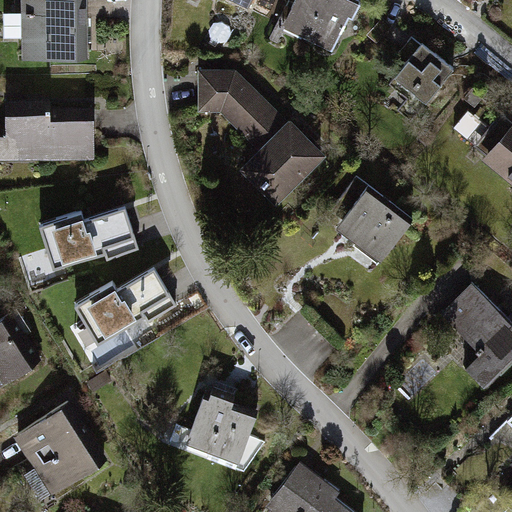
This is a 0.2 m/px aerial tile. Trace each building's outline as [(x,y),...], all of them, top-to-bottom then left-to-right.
[(73,0),(19,0),(22,52),(76,49),(73,0)] [(220,0),(253,12),(257,0),(220,0)] [(357,6),(341,0),(301,0),(286,39),(335,59),(357,6)] [(425,50),(395,80),(425,108),(454,79),(425,50)] [(237,177),(277,213),(326,167),(237,77),(201,73),(199,109),(219,114),(255,157),(237,177)] [(92,109),(2,108),(1,156),(91,157),(92,109)] [(472,135),(482,116),(469,108),(459,128),(472,135)] [(511,126),(481,166),(511,190),(511,126)] [(365,198),(338,237),(380,267),(408,228),(365,198)] [(81,210),(40,224),(54,265),(104,249),(107,258),(139,248),(125,207),(85,221),(81,210)] [(113,282),(76,304),(97,342),(143,316),(148,325),(177,308),(156,271),(119,292),(113,282)] [(463,379),(480,396),(511,363),(511,335),(467,290),(436,320),(479,364),(463,379)] [(3,324),(0,325),(0,388),(32,367),(3,324)] [(203,391),(185,441),(238,460),(256,410),(203,391)] [(107,467),(68,408),(4,449),(42,508),(107,467)] [(511,483),(511,419),(480,451),(511,484),(511,483)] [(358,511),(297,467),(267,507),(273,511),(358,511)] [(472,509),(474,511),(511,511),(511,504),(509,507),(494,492),(472,509)]
